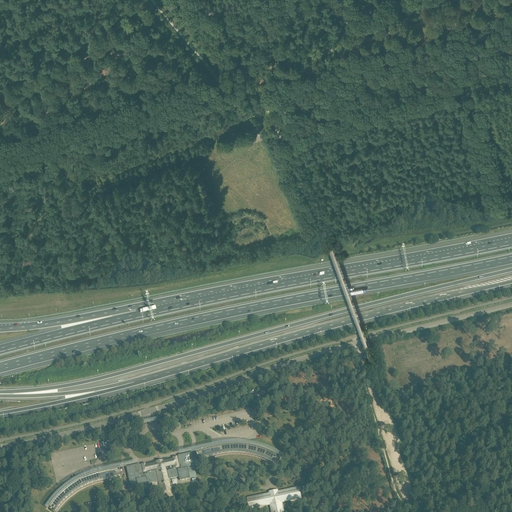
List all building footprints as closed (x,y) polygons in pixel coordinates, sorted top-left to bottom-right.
[(198,452),(195,453),(197,458),(199,458),(200,458),(219,454),(224,453),(227,453),(231,452),(237,452),(243,453),(247,453),(254,454),(260,456),(267,459),(271,461),(275,463),(279,457),(271,452),(265,450),(260,448),(255,447),(251,446),(246,445),(243,445),(239,445),(233,445),(229,445),(222,446),(206,449),(206,450),(198,452)] [(173,459),(153,464),(146,465),(145,464),(140,465),(140,464),(126,466),(130,487),(137,486),(138,490),(148,487),(147,483),(158,481),(160,490),(159,491),(161,499),(173,496),(171,488),(170,488),(168,479),(178,477),(179,481),(190,479),(189,475),(196,473),(191,453),(178,456),(178,457),(173,458),(173,459)] [(52,503),(49,508),(55,511),(57,508),(60,505),(64,501),(67,498),(70,496),(74,492),(78,490),(82,487),(88,484),(91,483),(96,482),(123,475),(122,468),(97,474),(91,475),(84,478),(79,481),(74,483),(68,487),(65,490),(60,494),(55,499),(52,503)] [(277,492),(272,493),(269,494),(270,496),(255,499),(256,506),(271,503),(272,511),(281,511),(279,501),(299,497),(298,490),(277,494),(277,492)] [(95,511),(94,503),(99,502),(98,494),(79,498),(80,506),(85,505),(86,511),(95,511)]
